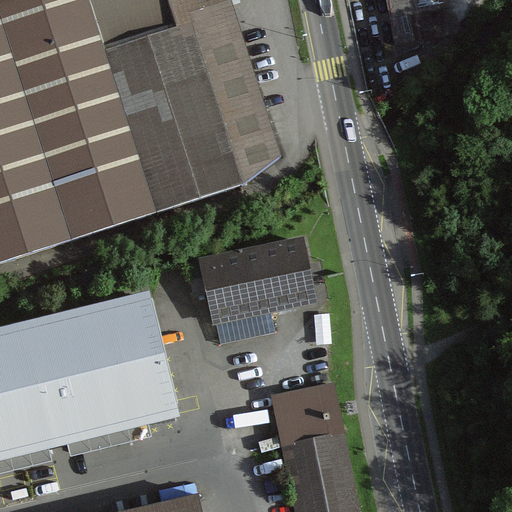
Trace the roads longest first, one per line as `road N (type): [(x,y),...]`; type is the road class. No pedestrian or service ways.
road 1 (secondary): [(315,0),(419,511)]
road 2 (track): [(389,369),(511,305)]
